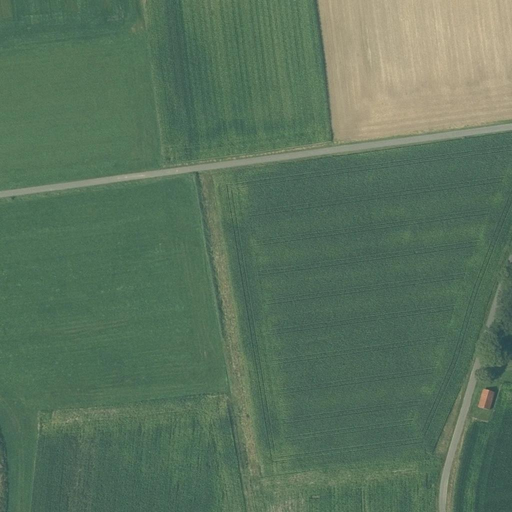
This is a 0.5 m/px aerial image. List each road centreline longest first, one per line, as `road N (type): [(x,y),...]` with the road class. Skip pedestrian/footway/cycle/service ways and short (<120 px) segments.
road 1 (unclassified): [(0,192),(511,124)]
road 2 (unclassified): [(442,511),(455,443),(511,264)]
